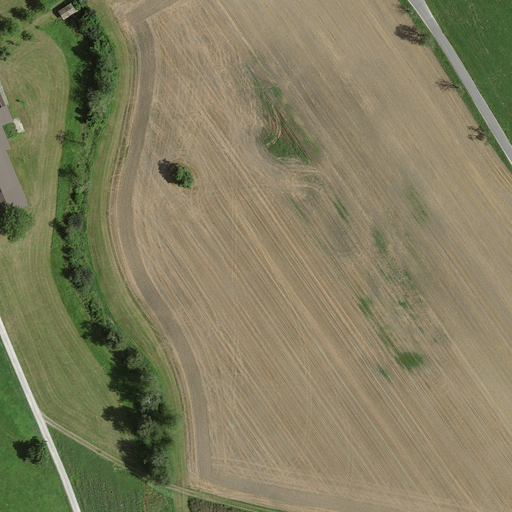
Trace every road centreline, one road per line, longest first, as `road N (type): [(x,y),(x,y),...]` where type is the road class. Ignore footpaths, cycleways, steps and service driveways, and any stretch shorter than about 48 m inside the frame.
road 1 (track): [(258,511),(170,487),(38,416)]
road 2 (track): [(76,511),(0,321)]
road 3 (unclassified): [(416,0),(511,154)]
